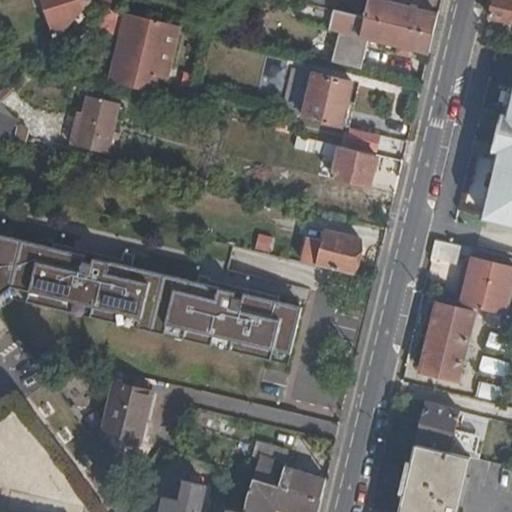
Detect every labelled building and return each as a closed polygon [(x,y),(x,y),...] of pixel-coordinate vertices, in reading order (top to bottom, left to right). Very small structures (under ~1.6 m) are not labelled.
[(51,0),(61,33),(92,0),(51,0)] [(440,12),(391,0),(372,0),(368,15),(435,32),(440,12)] [(511,0),(493,0),(489,16),(511,21),(511,0)] [(168,17),(128,7),(119,43),(124,44),(116,73),(151,82),(155,68),(168,17)] [(368,15),(342,9),(337,28),(348,31),(342,55),(371,63),(378,38),(406,46),(417,49),(430,52),(435,32),(368,15)] [(178,19),(168,17),(155,68),(165,70),(178,19)] [(354,81),(299,67),(287,109),(343,124),(354,81)] [(0,107),(17,89),(13,86),(0,99),(0,107)] [(107,146),(119,99),(90,91),(77,139),(107,146)] [(511,101),(487,212),(511,218),(511,101)] [(0,130),(9,133),(19,119),(0,110),(0,130)] [(362,183),(371,185),(379,154),(337,143),(336,151),(342,152),(337,176),(332,199),(356,205),(362,183)] [(0,309),(2,308),(0,304),(0,295),(12,283),(30,287),(28,296),(274,356),(276,347),(294,350),(305,305),(280,299),(282,295),(262,289),(261,295),(211,283),(213,275),(202,272),(201,279),(135,263),(138,252),(122,248),(121,259),(72,247),(73,243),(55,235),(54,240),(0,227),(0,309)] [(326,242),(311,238),(306,259),(355,271),(364,237),(330,228),(326,242)] [(464,244),(437,237),(433,253),(460,260),(464,244)] [(511,292),(511,266),(475,257),(463,300),(490,308),(505,311),(507,312),(511,292)] [(460,376),(468,342),(477,311),(438,301),(422,367),(460,376)] [(486,319),(501,323),(505,311),(490,308),(486,319)] [(504,392),(508,378),(483,372),(479,386),(504,392)] [(150,387),(114,378),(104,423),(140,432),(150,387)] [(462,408),(428,400),(418,441),(452,449),(462,408)] [(291,450),(260,440),(255,455),(261,457),(262,454),(288,462),(291,450)] [(417,440),(402,500),(399,511),(459,511),(474,455),(452,449),(418,441),(417,440)] [(511,446),(492,442),(489,458),(511,464),(511,446)] [(262,454),(261,457),(257,474),(324,496),(329,475),(288,462),(262,454)] [(320,511),(324,496),(257,474),(247,510),(246,511),(276,511),(280,504),(304,511),(320,511)] [(164,488),(157,511),(246,511),(247,510),(229,504),(226,511),(200,511),(208,483),(183,476),(179,492),(164,488)] [(226,511),(229,504),(220,501),(216,511),(226,511)]
